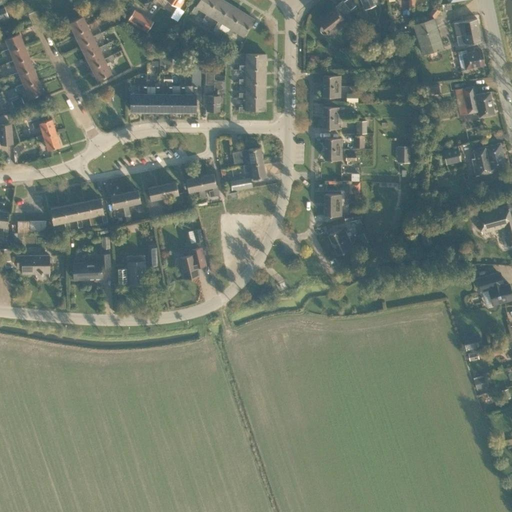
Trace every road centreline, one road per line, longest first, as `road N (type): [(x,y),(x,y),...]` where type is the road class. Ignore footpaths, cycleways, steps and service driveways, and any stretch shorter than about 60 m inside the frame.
road 1 (unclassified): [(0,311),(92,320),(196,311),(243,279),(274,231)]
road 2 (residential): [(76,163),(93,178),(210,154),(212,128)]
road 3 (residential): [(99,146),(38,26)]
road 4 (unclassified): [(289,129),(294,8)]
